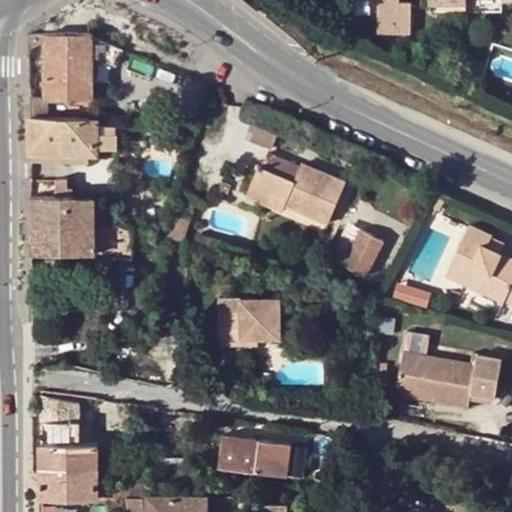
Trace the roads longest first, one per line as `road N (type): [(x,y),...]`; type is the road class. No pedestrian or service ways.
road 1 (residential): [(32,379),(511,460)]
road 2 (tertiary): [(511,183),(353,109),(193,0)]
road 3 (secondary): [(0,275),(4,18)]
